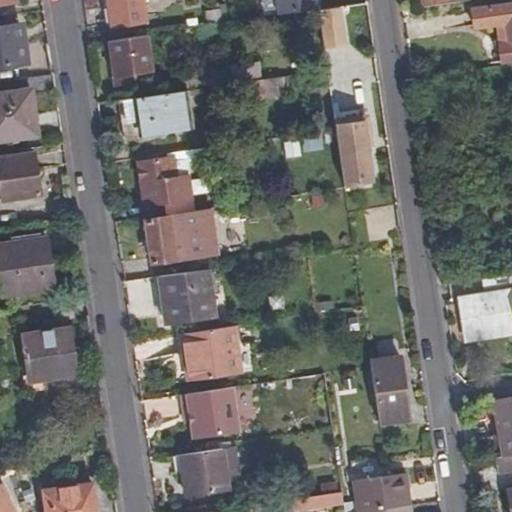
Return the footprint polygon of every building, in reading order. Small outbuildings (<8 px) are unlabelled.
[(148,21),(144,0),(109,0),(113,26),(148,21)] [(275,0),(277,16),(318,10),(316,0),(275,0)] [(503,57),(511,55),(511,1),(474,8),(477,28),(499,24),(503,57)] [(326,50),(345,47),(338,10),(319,13),(326,50)] [(0,67),(24,64),(17,18),(0,20),(0,67)] [(155,73),(150,37),(112,43),(117,78),(126,77),(127,86),(137,84),(136,75),(155,73)] [(237,80),(262,76),(260,64),(236,67),(237,80)] [(217,86),(232,85),(230,67),(215,69),(217,86)] [(188,91),(217,86),(215,69),(186,73),(188,91)] [(118,87),(127,86),(126,77),(117,78),(118,87)] [(287,95),(285,77),(248,83),(250,100),(287,95)] [(0,139),(36,135),(30,90),(0,92),(0,139)] [(188,91),(125,100),(129,135),(144,138),(193,131),(188,91)] [(348,186),(375,182),(365,120),(339,124),(348,186)] [(286,158),(301,156),(299,141),(284,143),(286,158)] [(197,211),(188,162),(207,159),(205,148),(168,154),(168,158),(138,162),(145,206),(168,202),(170,214),(197,211)] [(0,200),(2,200),(2,201),(40,196),(35,153),(22,154),(0,157),(0,200)] [(219,254),(212,208),(197,211),(170,214),(167,215),(168,218),(146,222),(153,264),(219,254)] [(53,289),(47,238),(0,244),(0,280),(2,296),(53,289)] [(204,318),(198,271),(155,278),(162,324),(204,318)] [(509,272),(482,276),(484,289),(511,284),(509,272)] [(465,337),(511,330),(511,294),(511,292),(461,300),(465,337)] [(242,373),(236,326),(183,334),(186,355),(191,355),(194,381),(242,373)] [(29,381),(77,375),(70,328),(23,334),(29,381)] [(375,366),(383,421),(411,417),(403,355),(374,358),(375,366)] [(195,440),(240,433),(232,388),(183,396),(185,412),(190,411),(192,424),(195,440)] [(511,396),(495,400),(504,456),(511,454),(511,396)] [(241,476),(237,447),(183,455),(189,496),(230,490),(228,478),(241,476)] [(511,454),(504,456),(495,457),(497,474),(511,472),(511,454)] [(413,511),(408,475),(356,483),(358,500),(359,511),(413,511)] [(0,511),(17,511),(2,483),(0,484),(0,511)] [(47,511),(95,511),(92,485),(45,491),(47,511)] [(284,511),(294,511),(345,504),(345,502),(343,493),(284,502),(284,511)] [(359,511),(358,500),(345,502),(345,504),(346,511),(359,511)] [(275,511),(284,511),(284,502),(275,503),(276,511),(275,511)] [(269,511),(276,511),(275,503),(256,506),(256,511),(269,511)]
